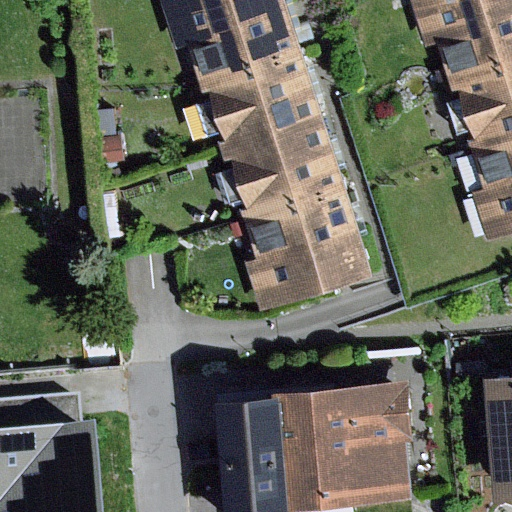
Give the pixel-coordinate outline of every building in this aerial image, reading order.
[(279,0),(160,0),(174,43),(183,40),(195,75),(293,43),(285,17),(279,0)] [(511,0),(409,0),(423,43),(434,40),(442,68),(511,44),(511,0)] [(215,136),(217,144),(320,111),(309,82),(293,43),(195,75),(197,89),(206,86),(222,134),(215,136)] [(511,44),(442,68),(451,95),(443,98),(454,132),(468,128),(475,147),(511,134),(511,44)] [(0,98),(0,203),(47,201),(41,96),(0,98)] [(238,206),(242,216),(343,183),(332,149),(320,111),(217,144),(221,157),(229,154),(245,204),(238,206)] [(118,133),(97,136),(100,160),(121,158),(118,133)] [(511,134),(475,147),(487,182),(467,189),(483,236),(511,225),(511,134)] [(343,183),(242,216),(254,252),(240,257),(257,306),(371,268),(353,214),(343,183)] [(511,368),(479,371),(488,492),(511,490),(511,368)] [(405,375),(311,382),(321,501),(408,494),(403,436),(409,435),(405,375)] [(311,382),(218,389),(226,494),(271,491),(273,505),(321,501),(311,382)] [(0,511),(73,511),(65,399),(0,404),(0,511)]
